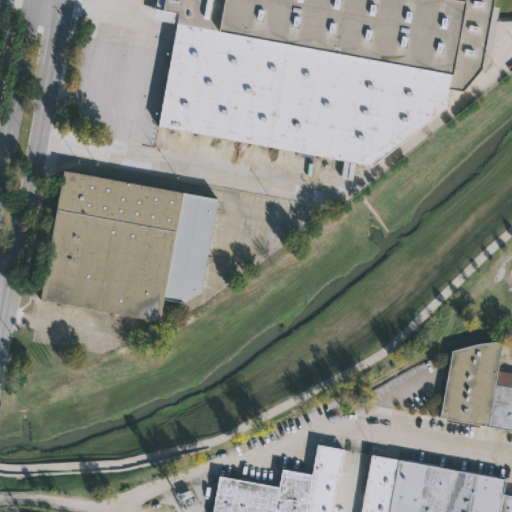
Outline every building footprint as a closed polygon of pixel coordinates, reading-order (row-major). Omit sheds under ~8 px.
[(491,0),(490,9),(483,51),(480,68),(459,92),(445,89),(442,109),(369,166),(157,126),(176,24),(150,20),(152,9),(158,10),(159,8),(153,7),(154,0),(491,0)] [(501,18),(511,17),(511,24),(501,25),(500,25),(495,24),(489,53),(483,51),(490,9),(497,11),(496,17),(501,18)] [(195,289),(176,301),(156,298),(152,320),(30,297),(55,167),(212,197),(195,289)] [(511,431),(436,417),(448,350),(474,343),(500,341),(495,370),(511,373),(511,431)] [(339,449),(327,511),(205,511),(213,474),(273,486),(276,468),(306,474),(312,444),(339,449)] [(497,494),(511,496),(511,511),(355,511),(366,454),(500,479),(497,494)]
